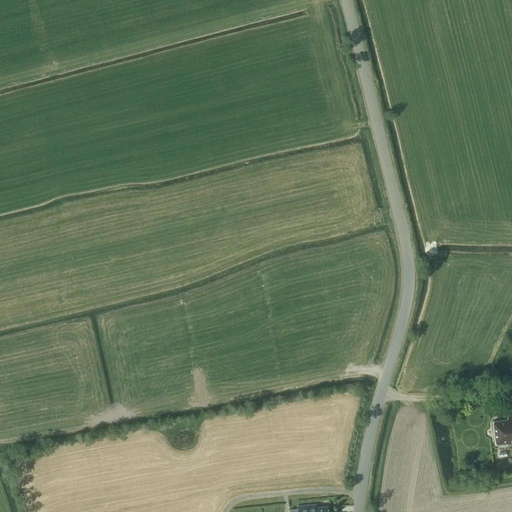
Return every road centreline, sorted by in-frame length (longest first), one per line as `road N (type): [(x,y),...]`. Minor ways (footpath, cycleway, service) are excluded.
road 1 (tertiary): [(358,511),(409,261),(346,0)]
road 2 (track): [(381,391),(422,398),(511,389)]
